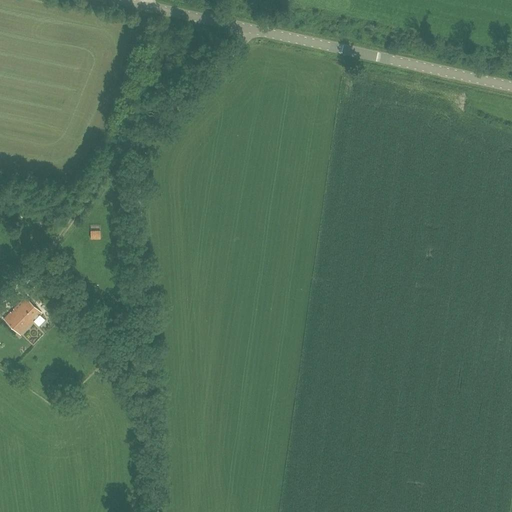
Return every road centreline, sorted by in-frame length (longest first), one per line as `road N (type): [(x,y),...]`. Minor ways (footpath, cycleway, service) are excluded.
road 1 (tertiary): [(511,86),(105,0)]
road 2 (track): [(254,31),(120,156),(27,285)]
